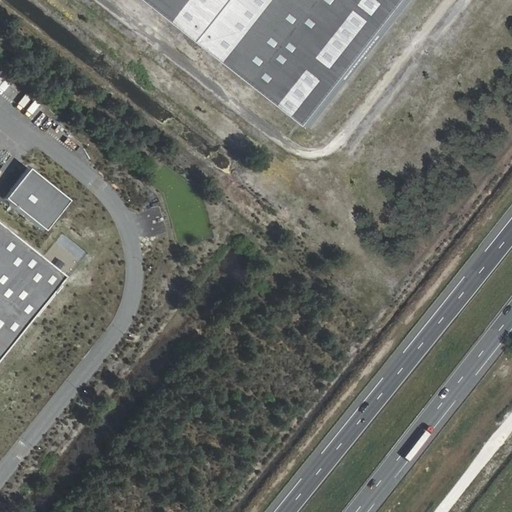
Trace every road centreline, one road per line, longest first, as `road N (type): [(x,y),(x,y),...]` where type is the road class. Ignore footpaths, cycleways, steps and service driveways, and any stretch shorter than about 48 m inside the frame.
road 1 (track): [(451,0),(335,147),(320,153),(293,147),(107,0)]
road 2 (motorway): [(511,230),(283,511)]
road 3 (motorway): [(358,511),(511,317)]
